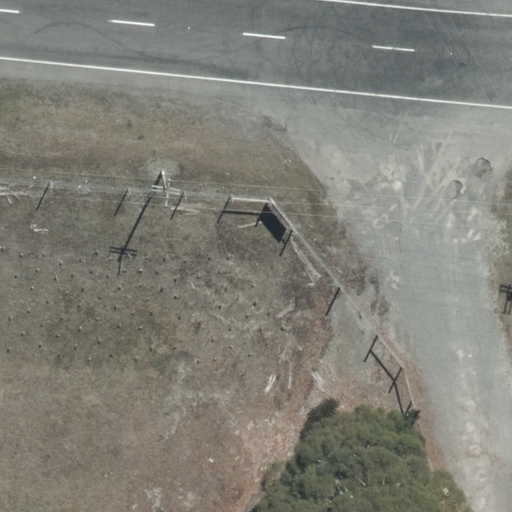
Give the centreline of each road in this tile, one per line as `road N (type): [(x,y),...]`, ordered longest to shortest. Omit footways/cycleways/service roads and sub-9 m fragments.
road 1 (tertiary): [(511,56),(0,8)]
road 2 (track): [(420,51),(410,198),(356,336),(272,511)]
road 3 (track): [(410,198),(437,316),(455,511)]
